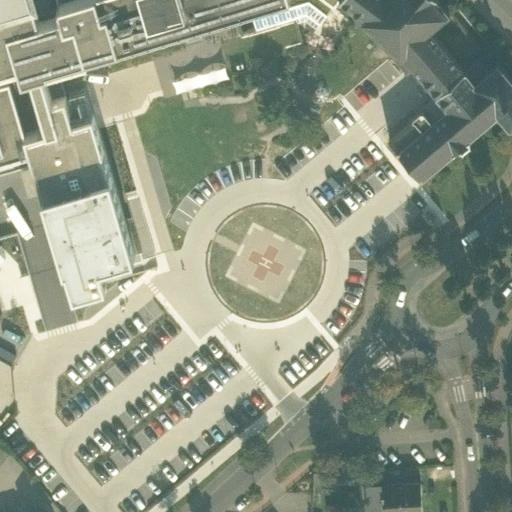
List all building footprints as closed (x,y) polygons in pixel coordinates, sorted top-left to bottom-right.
[(0,0),(0,82),(10,80),(9,78),(26,73),(31,72),(47,67),(58,64),(249,7),(272,0),(325,0),(334,6),(338,0),(0,0)] [(325,0),(272,0),(249,7),(256,28),(295,17),(295,18),(306,14),(319,24),(326,16),(327,16),(333,7),(334,6),(325,0)] [(452,149),(462,151),(469,146),(468,135),(497,111),(474,83),(476,82),(465,69),(430,30),(450,13),(438,0),(339,0),(364,17),(363,19),(401,55),(403,53),(415,67),(436,92),(436,93),(437,95),(413,114),(413,117),(389,137),(421,176),(452,149)] [(333,7),(327,16),(333,21),(340,12),(333,7)] [(306,14),(295,18),(297,24),(305,21),(315,29),(319,24),(306,14)] [(401,55),(395,59),(407,73),(415,67),(403,53),(401,55)] [(480,56),(465,69),(476,82),(490,68),(480,56)] [(511,125),(511,76),(511,77),(499,63),(499,60),(497,59),(496,63),(490,68),(476,82),(474,83),(497,111),(499,113),(496,115),(498,117),(500,115),(508,124),(507,127),(509,128),(511,125)] [(31,72),(47,125),(25,132),(31,153),(35,166),(43,193),(64,266),(67,265),(74,290),(107,280),(102,263),(135,253),(93,111),(74,117),(58,64),(47,67),(31,72)] [(0,162),(3,161),(31,153),(25,132),(10,80),(0,82),(0,162)] [(20,170),(28,198),(43,193),(35,166),(20,170)] [(0,465),(9,454),(0,446),(0,465)] [(385,485),(385,511),(421,511),(420,484),(385,485)]
